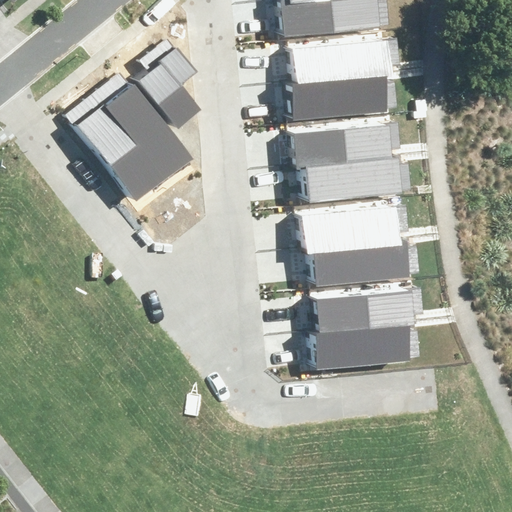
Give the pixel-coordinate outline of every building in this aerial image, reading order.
[(279,5),(282,37),(384,27),(381,0),(329,0),(293,4),(279,5)] [(148,72),(140,79),(179,126),(199,110),(180,86),(198,71),(170,36),(139,61),(148,72)] [(300,51),(303,83),(390,74),(393,74),(390,41),(300,51)] [(118,74),(93,95),(163,180),(187,160),(118,74)] [(289,85),(292,116),(394,106),(390,74),(303,83),(289,85)] [(93,95),(68,115),(138,201),(163,181),(93,95)] [(390,128),(289,138),(292,170),(306,168),(393,160),(390,128)] [(393,160),(306,168),(309,201),(409,192),(406,158),(393,160)] [(398,208),(297,218),(300,250),(314,249),(402,240),(398,208)] [(402,240),(314,249),(317,281),(407,272),(404,240),(402,240)] [(317,304),(321,336),(408,324),(411,323),(406,291),(317,304)] [(99,332),(105,353),(142,343),(132,308),(103,316),(107,330),(99,332)] [(307,338),(312,370),(413,355),(408,324),(321,336),(307,338)] [(139,427),(134,428),(155,494),(203,479),(188,434),(203,429),(201,422),(251,406),(227,330),(125,361),(130,377),(124,378),(139,427)] [(110,511),(123,503),(69,426),(28,455),(68,511),(110,511)]
